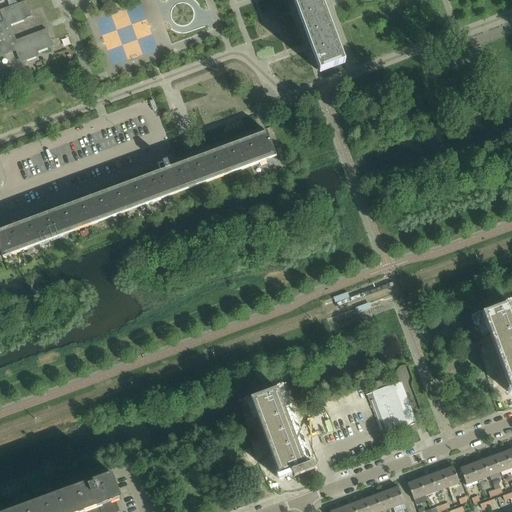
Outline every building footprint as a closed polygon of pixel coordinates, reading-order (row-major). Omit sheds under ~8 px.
[(0,0),(0,56),(17,50),(21,62),(38,56),(37,51),(53,45),(47,29),(17,41),(11,24),(32,16),(26,1),(0,11),(4,22),(0,23),(0,2),(4,1),(3,0),(0,0)] [(293,0),(321,72),(344,64),(320,0),(293,0)] [(0,248),(3,255),(4,258),(3,255),(161,197),(161,198),(276,156),(267,133),(173,168),(170,169),(167,161),(159,164),(162,172),(153,176),(153,178),(0,234),(0,248)] [(511,312),(509,304),(482,313),(511,391),(511,390),(511,312)] [(382,437),(415,424),(399,383),(367,395),(382,437)] [(313,463),(306,465),(277,389),(251,399),(280,476),(292,472),(294,477),(298,476),(300,479),(308,476),(306,473),(308,472),(315,469),(313,463)] [(511,468),(506,452),(495,456),(501,473),(511,468)] [(490,477),(501,473),(495,456),(483,460),(490,477)] [(483,460),(472,464),(478,481),(490,477),(483,460)] [(478,481),(472,464),(460,469),(467,485),(478,481)] [(442,471),(448,488),(460,483),(454,467),(442,471)] [(116,511),(119,511),(115,501),(122,498),(113,474),(103,478),(99,468),(70,479),(74,489),(8,511),(116,511)] [(437,492),(448,488),(442,471),(431,475),(437,492)] [(431,475),(419,479),(426,496),(437,492),(431,475)] [(408,484),(414,501),(426,496),(419,479),(408,484)] [(393,508),(405,504),(399,487),(387,491),(393,508)] [(387,491),(376,496),(381,511),(382,511),(393,508),(387,491)] [(369,511),(381,511),(376,496),(365,500),(369,511)] [(369,511),(365,500),(353,504),(356,511),(369,511)]
